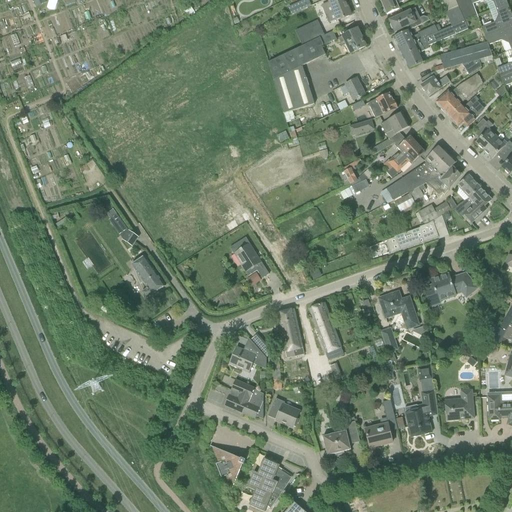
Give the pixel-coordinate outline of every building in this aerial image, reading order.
[(32,0),(37,12),(46,10),(42,0),(32,0)] [(291,15),(311,6),(308,0),(304,0),(287,8),(291,15)] [(344,0),(335,0),(329,3),(321,6),(328,24),(336,21),(337,21),(351,16),(344,0)] [(403,2),(402,0),(387,0),(381,3),(386,15),(399,10),(396,5),(403,2)] [(472,5),(470,0),(455,0),(459,7),(464,21),(476,16),(472,5)] [(470,0),(472,5),(484,0),(493,4),(495,9),(507,5),(505,0),(470,0)] [(511,16),(507,5),(495,9),(497,15),(494,23),(481,28),(484,37),(511,26),(511,16)] [(464,21),(459,7),(445,13),(451,26),(464,21)] [(403,13),(388,20),(390,24),(389,26),(391,30),(393,30),(394,32),(399,30),(401,34),(409,30),(409,31),(411,30),(422,24),(420,19),(420,18),(414,21),(410,11),(410,10),(403,13)] [(208,22),(189,34),(196,43),(214,31),(223,24),(224,24),(229,21),(223,12),(208,22)] [(317,21),(303,28),(310,42),(319,38),(324,36),(319,24),(317,21)] [(424,39),(399,51),(408,70),(424,63),(419,53),(428,49),(427,46),(468,29),(464,21),(451,26),(437,32),(424,38),(424,39)] [(214,31),(196,43),(202,52),(220,40),(220,39),(229,33),(223,24),(214,31)] [(412,37),(409,31),(393,38),(399,51),(424,39),(424,38),(437,32),(434,26),(418,34),(412,37)] [(511,26),(484,37),(487,43),(488,46),(500,41),(509,45),(511,50),(511,49),(511,26)] [(346,45),(351,54),(365,47),(363,43),(364,43),(363,41),(362,41),(357,29),(338,39),(342,47),(346,45)] [(333,32),(324,36),(319,38),(323,46),(336,40),(333,32)] [(310,42),(302,47),(268,63),(273,80),(283,114),(314,105),(302,66),(325,55),(321,47),(323,46),(319,38),(310,42)] [(492,56),(488,46),(487,43),(440,56),(444,70),(462,65),(479,60),(492,56)] [(511,49),(511,50),(511,53),(511,58),(510,64),(496,69),(500,78),(511,73),(511,49)] [(233,51),(221,62),(234,79),(253,63),(245,53),(239,58),(233,51)] [(480,64),(479,60),(462,65),(469,76),(481,68),(480,64)] [(253,63),(234,79),(248,95),(261,85),(260,84),(263,82),(257,76),(261,73),(253,63)] [(426,76),(429,80),(421,86),(422,88),(421,89),(423,91),(424,91),(428,97),(450,82),(446,77),(437,83),(433,78),(437,75),(435,72),(431,74),(426,76)] [(511,73),(500,78),(503,86),(503,87),(511,83),(511,73)] [(436,103),(437,104),(437,106),(438,108),(441,109),(443,111),(468,87),(480,81),(477,75),(458,86),(452,92),(453,92),(450,95),(448,92),(436,103)] [(346,86),(340,89),(344,96),(349,93),(353,101),(365,95),(356,79),(345,85),(346,86)] [(468,87),(443,111),(445,113),(445,115),(447,117),(449,117),(449,118),(450,119),(462,107),(459,104),(462,101),(462,102),(482,84),(480,81),(468,87)] [(494,81),(489,85),(493,90),(497,86),(494,81)] [(503,86),(495,93),(500,98),(506,93),(503,87),(503,86)] [(375,119),(383,115),(397,109),(394,101),(393,102),(389,94),(368,104),(375,119)] [(205,96),(182,105),(190,127),(213,117),(205,96)] [(462,107),(450,119),(451,119),(453,122),(453,124),(455,126),(457,126),(458,127),(462,123),(467,128),(475,121),(470,116),(467,113),(470,110),(471,111),(477,105),(472,99),(463,108),(462,107)] [(348,107),(344,101),(337,105),(340,111),(348,107)] [(362,101),(356,105),(352,106),(354,112),(365,107),(362,101)] [(264,102),(249,106),(255,127),(283,119),(281,111),(268,115),(264,102)] [(182,105),(159,115),(167,136),(190,127),(182,105)] [(386,135),(389,140),(373,149),(375,154),(393,144),(404,138),(399,133),(409,127),(401,113),(387,121),(380,125),(386,135)] [(283,119),(255,127),(261,148),(276,143),(274,135),(287,131),(283,119)] [(483,134),(479,139),(475,143),(484,151),(497,138),(488,130),(492,125),(488,121),(486,123),(483,120),(476,127),(483,134)] [(352,137),(374,130),(371,121),(349,127),(352,137)] [(294,131),(289,133),(293,147),(299,145),(294,131)] [(400,153),(390,162),(394,167),(417,146),(409,137),(406,141),(404,138),(393,144),(400,153)] [(497,138),(484,151),(492,159),(500,151),(505,155),(511,147),(511,144),(509,142),(505,146),(497,138)] [(386,190),(380,193),(387,204),(393,201),(408,193),(418,187),(422,185),(425,184),(426,183),(427,183),(431,181),(436,179),(440,177),(441,178),(451,168),(456,163),(439,146),(424,161),(426,163),(423,165),(386,190)] [(424,154),(417,146),(394,167),(398,171),(408,161),(412,165),(424,154)] [(501,168),(509,176),(511,172),(511,147),(505,155),(509,159),(501,168)] [(353,183),(357,182),(350,169),(361,163),(359,159),(339,170),(341,174),(338,175),(345,188),(349,186),(353,183)] [(427,183),(426,183),(436,192),(439,190),(444,195),(447,191),(460,176),(459,175),(459,173),(457,171),(456,172),(451,168),(441,178),(440,177),(436,179),(431,181),(427,183)] [(357,179),(358,181),(360,183),(368,179),(372,176),(367,170),(363,174),(357,179)] [(203,176),(187,187),(194,198),(192,198),(199,208),(216,197),(203,176)] [(458,186),(458,187),(454,191),(464,201),(469,198),(479,188),(468,176),(458,186)] [(366,181),(360,183),(363,189),(368,186),(366,181)] [(469,198),(464,201),(459,205),(466,212),(463,214),(471,223),(483,213),(480,210),(491,200),(479,188),(469,198)] [(410,195),(395,203),(401,215),(416,207),(413,202),(410,195)] [(199,208),(197,209),(204,221),(207,219),(213,228),(230,218),(216,197),(199,208)] [(451,199),(445,202),(446,203),(450,210),(456,207),(454,204),(451,199)] [(431,206),(418,213),(423,222),(424,225),(438,217),(434,210),(431,206)] [(303,213),(286,222),(293,235),(322,219),(318,212),(306,219),(303,213)] [(110,219),(108,220),(112,225),(120,219),(116,214),(110,219)] [(420,228),(394,237),(394,238),(396,244),(398,244),(400,250),(400,251),(401,251),(420,244),(421,244),(421,243),(420,244),(419,240),(422,239),(423,242),(423,243),(437,238),(438,238),(438,237),(436,230),(445,227),(442,216),(428,225),(419,227),(420,228)] [(322,219),(293,235),(300,247),(316,238),(313,232),(326,224),(322,219)] [(132,247),(134,243),(138,238),(128,231),(122,240),(132,247)] [(269,275),(249,244),(246,238),(230,248),(248,277),(257,271),(262,279),(269,275)] [(131,266),(134,269),(140,284),(143,283),(147,288),(141,292),(146,299),(165,286),(144,257),(131,266)] [(256,273),(246,279),(251,287),(261,281),(256,273)] [(433,286),(424,289),(428,302),(437,299),(438,302),(439,301),(455,296),(462,294),(466,298),(477,289),(465,275),(456,278),(450,280),(448,275),(431,281),(433,286)] [(407,330),(419,326),(409,297),(401,300),(398,292),(394,293),(395,296),(390,297),(387,296),(378,299),(385,319),(401,314),(407,330)] [(324,304),(309,309),(325,354),(340,348),(324,304)] [(511,306),(499,330),(505,333),(508,328),(511,319),(511,306)] [(294,310),(276,314),(285,353),(293,351),(295,357),(304,355),(294,310)] [(396,362),(393,352),(397,350),(390,329),(381,332),(391,361),(391,363),(392,363),(396,362)] [(229,365),(249,373),(252,364),(266,370),(266,359),(248,339),(246,345),(249,346),(246,352),(236,348),(229,365)] [(265,343),(259,349),(263,353),(269,348),(265,343)] [(470,357),(466,362),(472,368),(477,363),(470,357)] [(268,359),(270,391),(281,390),(280,359),(268,359)] [(336,364),(330,367),(335,381),(341,378),(336,364)] [(431,367),(418,369),(419,381),(432,379),(431,367)] [(235,381),(231,391),(229,396),(224,406),(255,419),(256,417),(263,420),(263,394),(253,390),(254,389),(235,381)] [(447,422),(467,420),(474,419),(472,391),(461,392),(461,400),(445,401),(447,422)] [(423,406),(418,407),(416,406),(404,408),(405,413),(411,438),(432,433),(428,418),(438,416),(436,404),(434,392),(421,394),(423,406)] [(496,394),(488,394),(488,397),(489,421),(500,420),(500,419),(500,417),(509,417),(508,419),(506,425),(511,426),(511,394),(498,395),(496,394)] [(300,412),(284,405),(284,403),(275,399),(268,417),(276,420),(275,422),(282,424),(282,423),(285,425),(285,426),(292,429),(293,427),(295,428),(298,420),(297,419),(300,412)] [(387,421),(395,420),(390,401),(382,403),(387,421)] [(402,418),(395,420),(396,424),(397,430),(404,428),(402,418)] [(322,437),(327,456),(334,455),(334,457),(344,454),(344,452),(351,450),(349,445),(360,443),(355,422),(344,425),(346,432),(322,437)] [(388,424),(381,426),(365,430),(369,448),(392,443),(389,432),(388,424)] [(234,457),(210,446),(210,447),(212,448),(218,463),(215,464),(221,478),(224,477),(230,493),(229,495),(229,496),(243,465),(245,461),(241,459),(240,460),(240,459),(238,456),(239,455),(234,457)] [(262,511),(264,511),(267,506),(270,508),(270,509),(270,510),(292,477),(291,477),(291,478),(278,469),(279,466),(264,459),(257,474),(254,472),(247,488),(255,491),(249,506),(262,511)] [(304,511),(293,503),(285,511),(304,511)]
